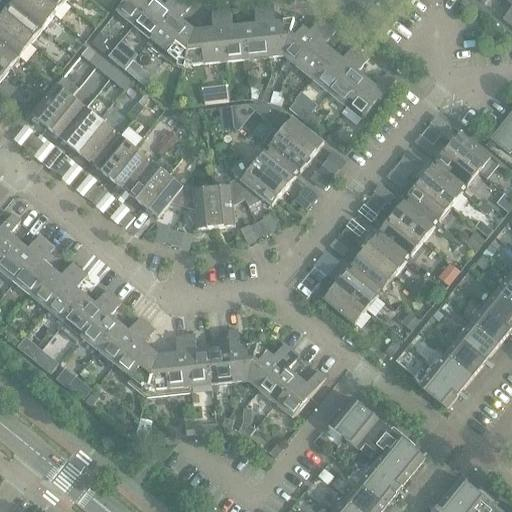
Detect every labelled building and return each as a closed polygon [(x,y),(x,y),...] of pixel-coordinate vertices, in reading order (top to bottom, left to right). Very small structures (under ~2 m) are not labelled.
[(54,18),(31,0),(17,0),(12,7),(43,32),(54,18)] [(66,4),(61,0),(31,0),(54,18),(66,4)] [(155,2),(152,0),(128,0),(117,14),(134,28),(155,2)] [(151,43),(173,17),(179,10),(184,3),(180,0),(170,0),(164,9),(155,2),(134,28),(151,43)] [(185,15),(190,8),(184,3),(179,10),(185,15)] [(43,32),(12,7),(1,21),(31,46),(43,32)] [(272,61),(269,26),(269,17),(268,9),(254,10),(256,27),(244,28),(248,63),(272,61)] [(248,63),(244,28),(233,29),(231,13),(220,14),(221,23),(221,31),(226,65),(248,63)] [(221,23),(220,14),(211,15),(212,23),(221,23)] [(184,69),(194,34),(173,17),(151,43),(148,47),(174,68),(184,71),(184,69)] [(31,46),(1,21),(0,21),(0,44),(20,60),(31,46)] [(322,35),(328,27),(321,21),(315,29),(322,35)] [(285,59),(295,23),(269,26),(272,61),(285,59)] [(296,69),(317,40),(295,23),(285,59),(296,69)] [(334,55),(326,48),(336,34),(328,27),(322,35),(317,40),(296,69),(312,82),(334,55)] [(226,65),(221,31),(194,34),(184,69),(226,65)] [(20,60),(0,44),(0,66),(9,74),(20,60)] [(104,62),(88,49),(84,55),(99,68),(104,62)] [(329,95),(362,55),(354,49),(344,62),(334,55),(312,82),(329,95)] [(345,109),(367,82),(358,74),(369,61),(362,55),(329,95),(345,109)] [(117,73),(104,62),(99,68),(112,79),(117,73)] [(153,77),(135,62),(126,73),(144,88),(153,77)] [(0,84),(9,74),(0,66),(0,84)] [(132,84),(117,73),(112,79),(126,91),(132,84)] [(363,123),(396,83),(387,76),(376,89),(367,82),(345,109),(363,123)] [(47,130),(72,100),(77,95),(62,82),(33,118),(47,130)] [(230,86),(206,88),(207,104),(232,102),(230,86)] [(10,89),(6,94),(24,107),(32,95),(22,88),(17,94),(10,89)] [(102,91),(95,100),(108,110),(115,100),(102,91)] [(268,104),(271,96),(262,93),(259,101),(268,104)] [(61,141),(86,111),(72,100),(47,130),(61,141)] [(75,152),(100,123),(86,111),(61,141),(75,152)] [(511,114),(491,141),(509,156),(511,152),(511,114)] [(324,145),(293,120),(282,134),(313,160),(324,145)] [(94,165),(116,138),(113,137),(115,135),(100,123),(75,152),(90,164),(92,162),(94,165)] [(443,135),(431,126),(427,132),(438,141),(443,135)] [(313,160),(282,134),(281,135),(276,131),(265,145),(272,151),(270,154),(296,175),(298,173),(300,175),(313,160)] [(438,141),(427,132),(422,138),(433,147),(438,141)] [(172,133),(159,151),(167,156),(180,138),(172,133)] [(29,152),(38,140),(32,135),(23,147),(29,152)] [(498,166),(460,135),(449,150),(480,175),(486,180),(498,166)] [(110,181),(135,150),(120,138),(118,140),(116,138),(94,165),(97,167),(95,169),(110,181)] [(35,157),(45,145),(38,140),(29,152),(35,157)] [(129,192),(150,166),(148,164),(149,162),(135,150),(110,181),(124,193),(126,190),(129,192)] [(480,175),(449,150),(437,165),(439,166),(437,169),(464,191),(466,188),(468,190),(480,175)] [(296,175),(270,154),(268,156),(265,155),(254,169),(284,194),(296,180),(294,178),(296,175)] [(57,175),(66,163),(60,158),(51,170),(57,175)] [(415,169),(403,160),(399,166),(410,175),(415,169)] [(340,172),(328,162),(323,168),(335,178),(340,172)] [(63,180),(72,168),(66,163),(57,175),(63,180)] [(144,209),(169,177),(154,166),(153,168),(150,166),(129,192),(131,194),(130,197),(144,209)] [(410,175),(399,166),(393,172),(405,181),(410,175)] [(335,178),(323,168),(318,175),(330,184),(335,178)] [(284,194),(254,169),(242,183),(238,180),(234,183),(245,203),(249,209),(264,202),(273,209),(284,194)] [(464,191),(437,169),(435,171),(433,170),(421,184),(452,210),(464,195),(462,193),(464,191)] [(184,209),(190,187),(185,186),(183,189),(169,177),(144,209),(159,220),(171,205),(184,209)] [(234,209),(245,203),(234,183),(230,185),(230,188),(213,191),(216,231),(236,229),(234,209)] [(452,210),(421,184),(409,199),(411,201),(409,203),(436,225),(438,223),(440,224),(452,210)] [(91,202),(100,191),(95,186),(85,198),(91,202)] [(216,231),(213,191),(195,193),(194,189),(190,187),(184,209),(196,213),(198,232),(216,231)] [(97,208),(106,196),(100,191),(91,202),(97,208)] [(387,204),(375,195),(370,201),(382,210),(387,204)] [(312,206),(300,197),(295,203),(306,212),(312,206)] [(382,210),(370,201),(365,207),(377,216),(382,210)] [(436,225),(409,203),(407,206),(405,204),(392,219),(423,244),(435,229),(434,228),(436,225)] [(125,231),(135,219),(129,215),(119,225),(125,231)] [(0,268),(20,244),(10,236),(21,223),(13,216),(0,232),(0,268)] [(423,244),(392,219),(380,234),(383,236),(381,238),(407,260),(409,258),(411,259),(423,244)] [(271,234),(264,221),(257,225),(264,238),(271,234)] [(264,238),(257,225),(250,229),(257,242),(264,238)] [(359,239),(347,229),(342,235),(354,245),(359,239)] [(172,247),(176,233),(169,231),(165,245),(172,247)] [(179,250),(184,235),(176,233),(172,247),(179,250)] [(354,245),(342,235),(337,242),(349,251),(354,245)] [(0,272),(15,285),(47,244),(40,238),(29,251),(20,244),(0,268),(0,272)] [(407,260),(381,238),(379,241),(376,239),(364,253),(395,279),(407,264),(405,262),(407,260)] [(32,298),(53,271),(44,263),(55,250),(47,244),(15,285),(32,298)] [(395,279),(364,253),(352,268),(354,270),(352,272),(379,294),(381,292),(383,293),(395,279)] [(330,273),(319,264),(314,270),(326,279),(330,273)] [(48,312),(81,271),(73,265),(62,279),(53,271),(32,298),(48,312)] [(326,279),(314,270),(309,276),(321,285),(326,279)] [(65,325),(86,298),(77,291),(88,277),(81,271),(48,312),(65,325)] [(379,294),(352,272),(350,275),(348,273),(336,288),(367,313),(379,298),(377,297),(379,294)] [(511,278),(498,293),(511,304),(511,278)] [(367,313),(336,288),(324,303),(355,328),(367,313)] [(82,339),(114,299),(107,293),(96,306),(86,298),(65,325),(60,332),(77,346),(82,339)] [(511,304),(498,293),(485,310),(511,332),(511,304)] [(120,326),(111,318),(122,305),(114,299),(82,339),(98,353),(120,326)] [(511,332),(485,310),(472,325),(500,348),(511,332)] [(138,340),(143,334),(149,327),(140,320),(129,333),(120,326),(98,353),(116,367),(138,340)] [(500,348),(472,325),(459,341),(487,364),(500,348)] [(150,339),(155,332),(149,327),(143,334),(150,339)] [(239,341),(238,332),(230,333),(231,342),(239,341)] [(232,350),(231,342),(230,333),(219,334),(221,351),(209,352),(213,387),(235,385),(232,350)] [(213,387),(209,352),(197,354),(195,337),(184,338),(185,346),(186,355),(190,389),(213,387)] [(185,346),(184,338),(176,339),(177,347),(185,346)] [(147,400),(159,357),(138,340),(116,367),(132,380),(128,384),(147,400)] [(56,373),(63,361),(28,341),(22,353),(56,373)] [(487,364),(459,341),(446,357),(474,380),(487,364)] [(286,358),(291,351),(285,346),(279,353),(286,358)] [(248,383),(259,348),(258,347),(232,350),(235,385),(248,383)] [(259,392),(281,365),(260,348),(259,348),(248,383),(259,392)] [(298,379),(289,372),(300,358),(291,351),(286,358),(281,365),(259,392),(276,406),(298,379)] [(190,395),(190,389),(186,355),(160,357),(159,357),(147,400),(190,395)] [(474,380),(446,357),(433,373),(461,395),(474,380)] [(293,420),(327,380),(318,373),(308,387),(298,379),(276,406),(293,420)] [(461,395),(433,373),(420,389),(448,411),(461,395)] [(344,441),(367,413),(351,399),(327,428),(344,441)] [(366,448),(384,426),(367,413),(344,441),(360,455),(366,448)] [(249,440),(256,431),(244,426),(240,435),(249,440)] [(391,458),(404,443),(384,426),(366,448),(381,460),(386,464),(391,458)] [(426,461),(425,460),(404,443),(391,458),(413,477),(426,461)] [(413,477),(391,458),(386,464),(381,460),(373,470),(400,492),(413,477)] [(400,492),(373,470),(359,486),(387,509),(400,492)] [(481,511),(489,503),(484,499),(461,480),(448,497),(467,511),(481,511)] [(383,511),(387,509),(359,486),(347,502),(359,511),(383,511)] [(467,511),(448,497),(435,511),(467,511)] [(359,511),(347,502),(338,511),(359,511)] [(500,511),(489,503),(481,511),(500,511)]
